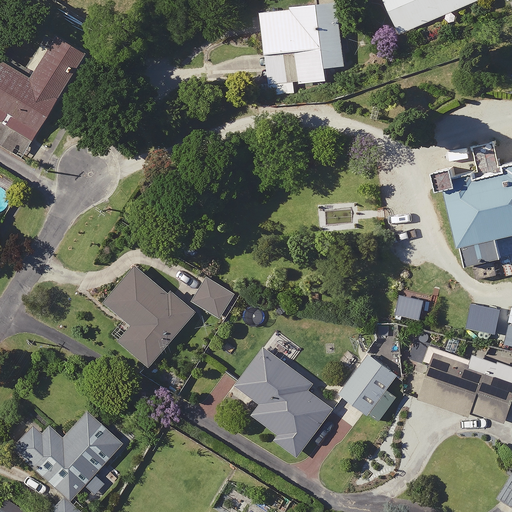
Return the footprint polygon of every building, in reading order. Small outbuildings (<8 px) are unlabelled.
[(387,0),(400,34),(486,1),(485,0),(387,0)] [(347,68),(340,6),(263,15),(272,95),(302,92),(301,85),(330,81),(329,70),(347,68)] [(83,59),(58,44),(33,86),(0,65),(0,120),(34,141),(83,59)] [(511,160),(504,163),(499,142),(477,147),(482,168),(442,177),(448,203),(455,202),(471,272),(507,264),(510,278),(511,277),(511,160)] [(199,316),(139,268),(109,306),(136,328),(123,344),(156,370),(199,316)] [(429,363),(436,366),(423,403),(471,420),(469,426),(503,439),(511,414),(511,367),(465,351),(467,345),(453,339),(448,354),(434,349),(429,363)] [(315,386),(269,352),(241,389),(264,406),(256,418),(281,437),(277,442),(299,459),(334,411),(310,393),(315,386)] [(401,375),(370,354),(341,396),(373,417),(401,375)] [(121,447),(88,416),(64,443),(41,422),(15,450),(71,502),(121,447)] [(511,511),(511,484),(502,500),(511,506),(511,511)] [(2,505),(0,503),(0,511),(27,511),(5,500),(2,505)] [(78,511),(68,502),(58,511),(78,511)]
